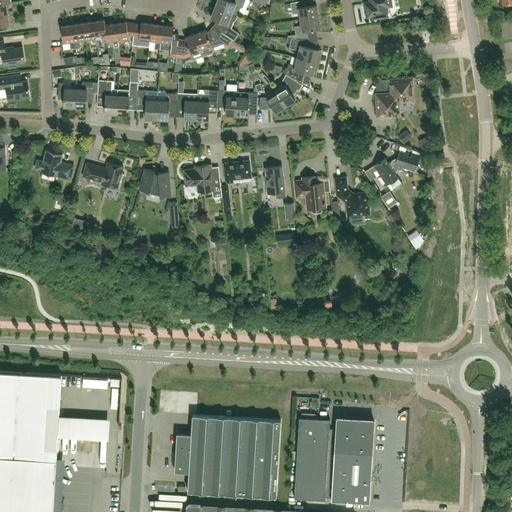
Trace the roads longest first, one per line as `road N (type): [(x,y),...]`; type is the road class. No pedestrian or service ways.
road 1 (residential): [(327,124),(180,142),(52,123),(45,19),(51,8),(80,0)]
road 2 (residential): [(480,350),(481,86)]
road 3 (primary): [(389,369),(142,352)]
road 4 (unclassified): [(133,511),(142,352)]
road 5 (residential): [(353,50),(474,44)]
